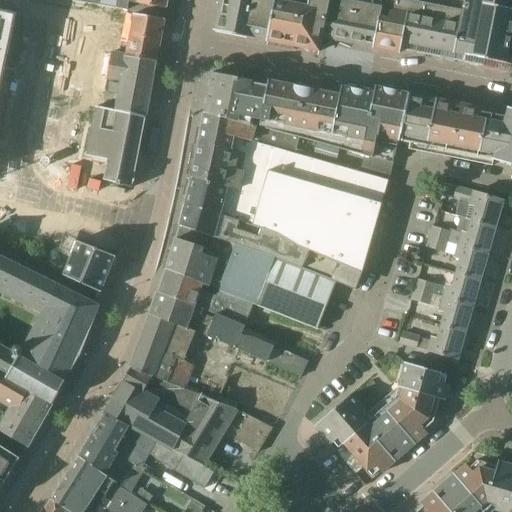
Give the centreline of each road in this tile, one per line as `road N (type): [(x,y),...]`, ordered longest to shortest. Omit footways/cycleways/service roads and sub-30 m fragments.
road 1 (residential): [(277,447),(316,375),(359,339),(405,179),(421,170),(511,191)]
road 2 (residential): [(372,511),(465,429),(489,419)]
